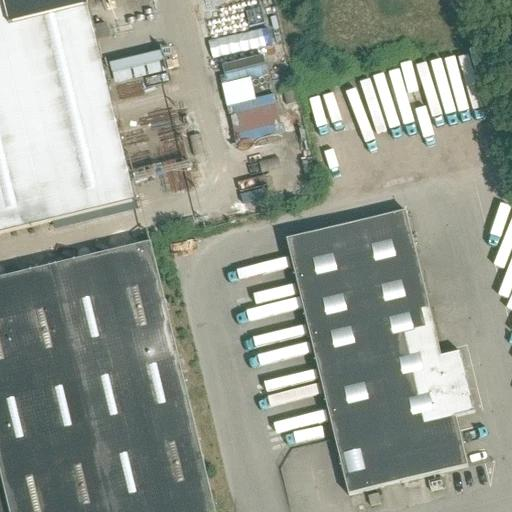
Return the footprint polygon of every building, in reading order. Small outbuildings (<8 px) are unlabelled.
[(0,0),(0,236),(136,204),(86,0),(0,0)] [(166,55),(113,61),(116,81),(168,75),(166,55)] [(229,72),(241,141),(289,132),(277,63),(229,72)] [(404,213),(285,243),(347,497),(467,468),(455,418),(473,413),(459,354),(440,358),(404,213)] [(215,511),(150,245),(0,281),(0,511),(215,511)] [(427,484),(430,494),(444,490),(441,480),(427,484)] [(367,498),(369,508),(380,505),(377,496),(367,498)]
